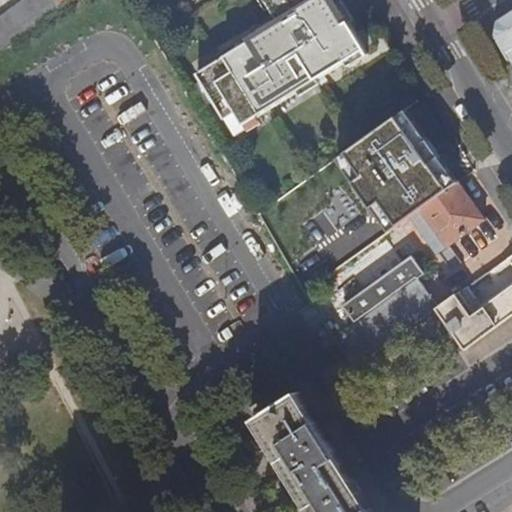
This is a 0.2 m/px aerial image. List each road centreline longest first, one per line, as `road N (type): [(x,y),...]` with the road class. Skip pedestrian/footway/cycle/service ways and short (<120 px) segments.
road 1 (residential): [(38,80),(97,46),(117,49),(280,325)]
road 2 (unknown): [(0,139),(177,436)]
road 3 (residential): [(204,366),(38,80)]
road 4 (residential): [(511,354),(364,447)]
road 5 (residential): [(204,366),(177,436),(223,511)]
road 6 (residential): [(280,325),(364,447)]
road 7 (secondary): [(436,29),(511,144)]
